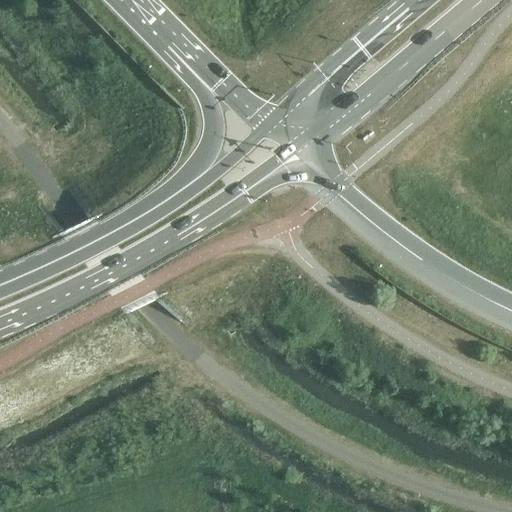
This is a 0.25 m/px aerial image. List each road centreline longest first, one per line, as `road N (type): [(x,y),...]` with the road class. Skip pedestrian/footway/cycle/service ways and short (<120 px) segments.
road 1 (unclassified): [(494,511),(381,472),(236,388),(143,306),(0,125)]
road 2 (secondary): [(0,326),(177,237),(300,152)]
road 3 (motorway): [(300,152),(401,238),(511,303)]
road 4 (secondary): [(300,152),(484,0)]
road 5 (secondary): [(205,171),(151,211),(0,287)]
road 6 (secondary): [(420,0),(269,127)]
